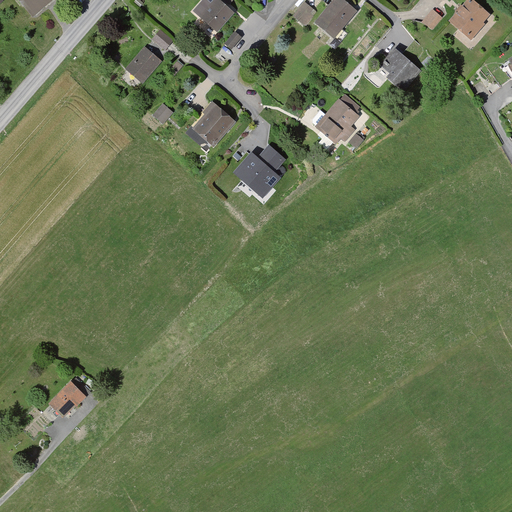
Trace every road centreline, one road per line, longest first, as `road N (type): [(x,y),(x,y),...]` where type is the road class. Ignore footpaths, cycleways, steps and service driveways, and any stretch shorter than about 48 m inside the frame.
road 1 (tertiary): [(104,0),(0,121)]
road 2 (track): [(86,408),(0,503)]
